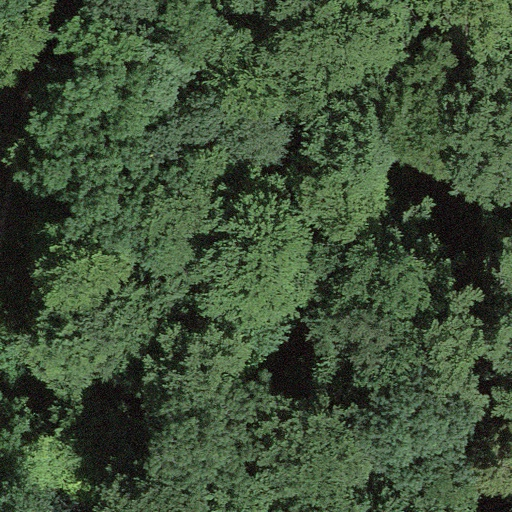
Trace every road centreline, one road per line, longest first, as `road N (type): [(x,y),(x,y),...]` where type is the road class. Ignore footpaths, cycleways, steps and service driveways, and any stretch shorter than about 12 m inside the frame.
road 1 (track): [(205,0),(241,340),(272,511)]
road 2 (track): [(46,0),(0,245)]
